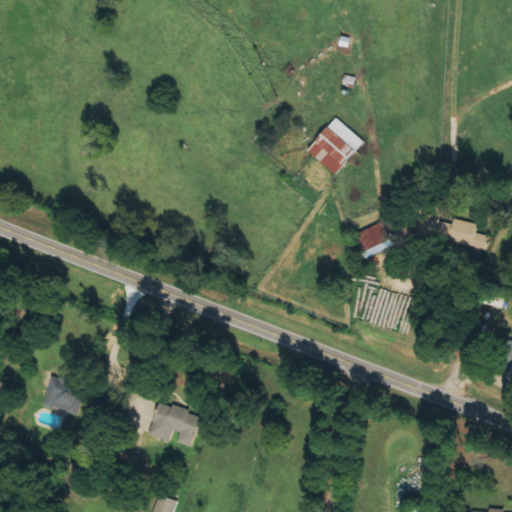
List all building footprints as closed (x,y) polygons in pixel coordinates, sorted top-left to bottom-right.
[(334,175),(363,141),(335,117),(306,151),(334,175)] [(476,225),(452,219),(450,225),(439,222),(435,239),(487,250),(490,237),(474,234),(476,225)] [(361,253),(389,241),(381,223),(353,234),(361,253)] [(511,379),(511,378),(511,341),(501,342),(502,354),(511,354),(511,379)] [(77,413),(80,397),(70,395),(73,382),(49,377),(43,406),(77,413)] [(148,435),(169,441),(172,431),(179,433),(176,443),(191,448),(201,416),(158,403),(148,435)] [(173,511),(177,502),(159,496),(153,511),(173,511)]
